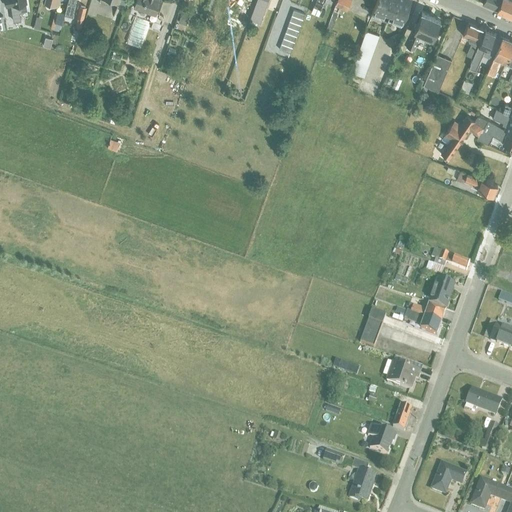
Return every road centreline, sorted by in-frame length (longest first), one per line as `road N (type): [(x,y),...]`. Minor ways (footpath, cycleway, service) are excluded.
road 1 (residential): [(511,193),(452,355)]
road 2 (residential): [(452,355),(394,505)]
